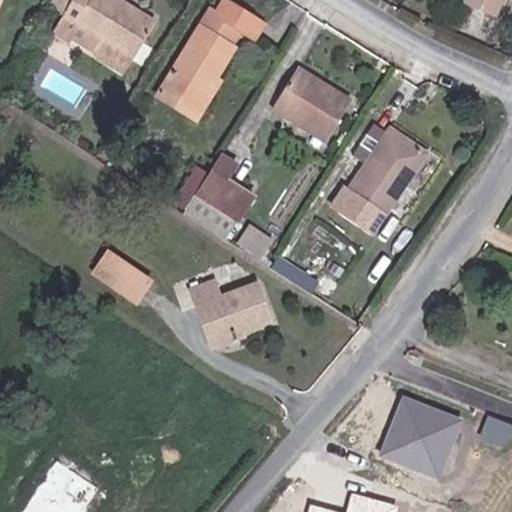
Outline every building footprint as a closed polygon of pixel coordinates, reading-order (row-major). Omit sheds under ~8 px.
[(69,44),(72,39),(79,28),(106,45),(99,56),(96,61),(122,77),(155,23),(116,0),(52,0),(49,9),(62,16),(52,33),(69,44)] [(500,5),(502,6),(504,0),(463,0),(462,3),(494,17),(500,5)] [(210,77),(214,80),(234,49),(231,47),(241,31),(254,40),(263,25),(224,1),(215,15),(209,11),(167,79),(197,98),(210,77)] [(79,28),(72,39),(99,56),(106,45),(79,28)] [(327,95),(330,90),(297,69),(293,74),(327,95)] [(351,103),(330,90),(327,95),(293,74),(275,104),(328,138),(351,103)] [(197,98),(167,79),(156,97),(195,121),(219,83),(214,80),(210,77),(197,98)] [(389,131),(386,136),(373,126),(352,156),(366,166),(348,192),(340,187),(327,206),(370,235),(425,156),(389,131)] [(219,155),(210,171),(226,181),(235,166),(219,155)] [(226,181),(210,171),(195,194),(238,221),(253,197),(226,181)] [(238,221),(195,194),(182,215),(225,242),(238,221)] [(238,242),(260,258),(272,241),(250,225),(238,242)] [(94,273),(136,302),(150,283),(107,254),(94,273)] [(258,284),(221,297),(216,282),(191,291),(210,344),(272,322),(258,284)]
